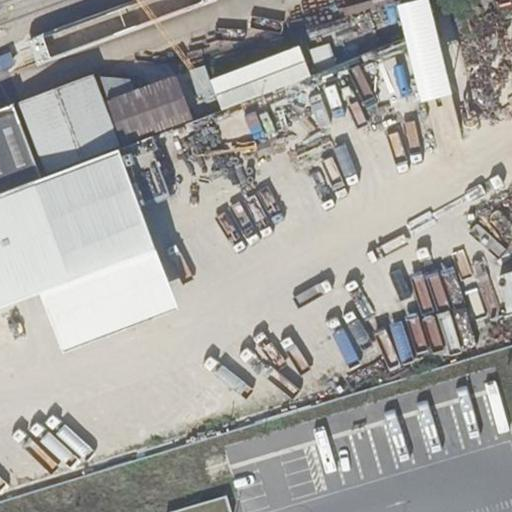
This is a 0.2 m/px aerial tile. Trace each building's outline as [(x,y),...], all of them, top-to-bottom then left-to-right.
[(226,107),(310,75),(299,46),(215,77),(226,107)] [(129,78),(98,78),(123,143),(192,118),(175,73),(133,89),(129,78)] [(92,74),(19,101),(45,172),(119,145),(92,74)] [(0,193),(36,180),(41,178),(13,103),(0,107),(0,193)] [(0,307),(44,291),(65,350),(185,303),(124,147),(36,180),(0,193),(0,307)] [(175,511),(232,511),(228,497),(175,511)]
